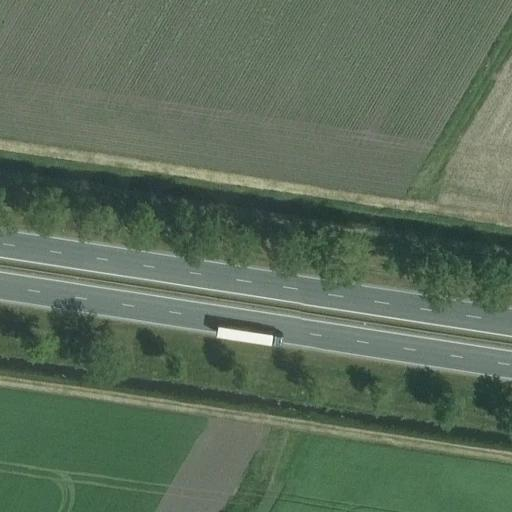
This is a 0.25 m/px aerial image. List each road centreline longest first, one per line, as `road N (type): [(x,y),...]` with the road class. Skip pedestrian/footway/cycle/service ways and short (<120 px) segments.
road 1 (trunk): [(511,321),(0,243)]
road 2 (trunk): [(0,285),(511,363)]
